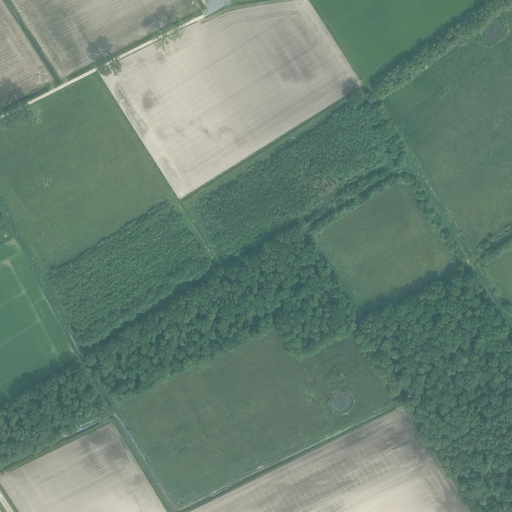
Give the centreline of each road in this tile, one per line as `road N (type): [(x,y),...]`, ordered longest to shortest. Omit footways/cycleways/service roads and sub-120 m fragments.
road 1 (track): [(469,262),(410,165),(0,419)]
road 2 (residential): [(0,116),(223,6)]
